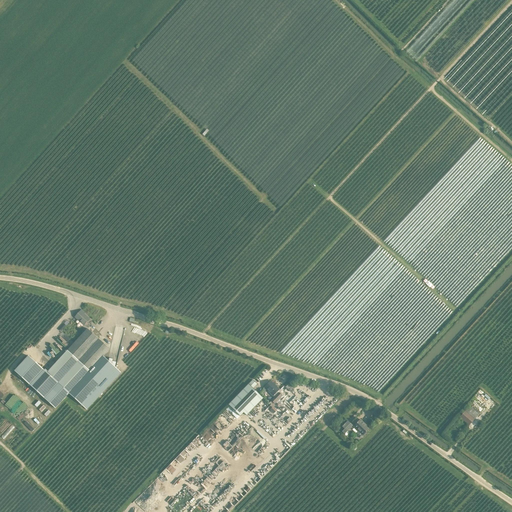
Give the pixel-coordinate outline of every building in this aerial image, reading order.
[(451,86),(480,111),(480,110),(477,109),(478,105),(476,104),(470,103),(471,99),(466,98),(468,95),(466,93),(464,93),(461,92),(461,88),(451,86)] [(84,325),(89,319),(89,318),(87,316),(86,316),(84,314),(85,313),(82,310),(75,317),(84,325)] [(88,329),(47,373),(29,356),(15,371),(55,408),(69,394),(87,410),(121,373),(103,356),(110,349),(88,329)] [(59,329),(53,336),(66,346),(68,343),(67,342),(70,338),(59,329)] [(137,342),(128,350),(130,351),(138,343),(137,342)] [(277,391),(279,389),(271,381),(264,387),(273,396),(273,395),(275,397),(272,400),(275,403),(282,396),(277,391)] [(248,384),(228,405),(240,416),(243,413),(246,415),(263,398),(248,384)] [(469,425),(478,414),(470,406),(460,417),(469,425)] [(51,407),(44,414),(46,416),(53,410),(51,407)] [(28,419),(24,423),(32,431),(36,427),(28,419)] [(360,420),(354,427),(362,435),(369,429),(363,424),(363,423),(360,420)] [(211,430),(213,430),(214,428),(216,428),(221,429),(223,424),(214,421),(211,430)] [(4,439),(15,427),(12,425),(2,436),(4,439)] [(225,447),(230,442),(234,445),(240,439),(234,433),(230,437),(234,441),(232,443),(229,441),(224,446),(225,447)] [(221,457),(215,461),(221,469),(227,465),(221,457)]
